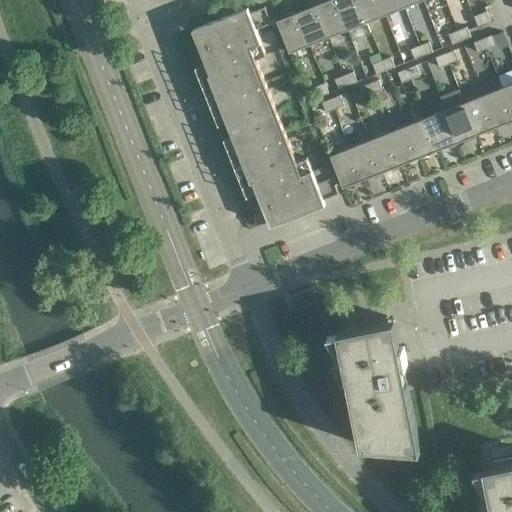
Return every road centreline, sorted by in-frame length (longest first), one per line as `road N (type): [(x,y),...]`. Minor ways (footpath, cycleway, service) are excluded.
road 1 (residential): [(242,291),(499,191)]
road 2 (residential): [(242,291),(148,34)]
road 3 (residential): [(0,388),(242,291)]
